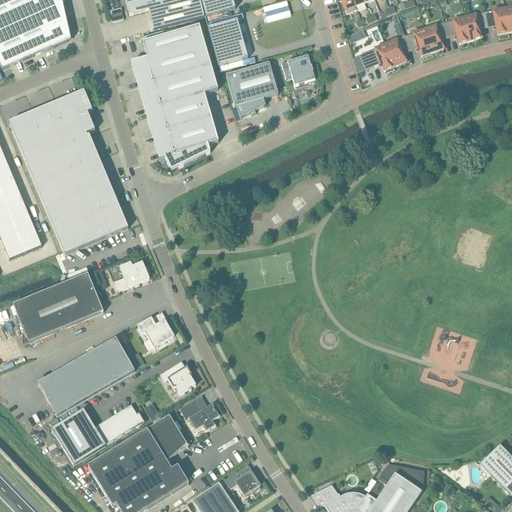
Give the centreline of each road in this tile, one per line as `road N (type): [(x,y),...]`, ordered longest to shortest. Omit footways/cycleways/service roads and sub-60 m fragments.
road 1 (unclassified): [(298,511),(229,402),(146,202)]
road 2 (unclassified): [(146,202),(346,106)]
road 3 (residential): [(346,106),(450,62),(511,48)]
road 4 (unknown): [(0,286),(156,231)]
road 5 (unknown): [(176,286),(33,366)]
road 6 (unclassified): [(146,202),(102,54)]
road 7 (unknown): [(202,346),(98,407)]
road 8 (unknown): [(242,422),(215,442),(198,484),(167,511)]
